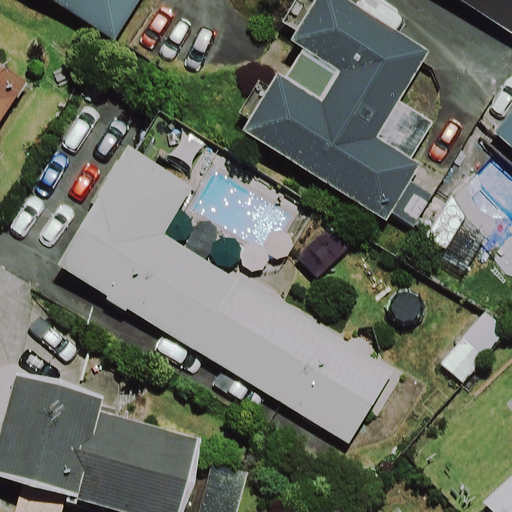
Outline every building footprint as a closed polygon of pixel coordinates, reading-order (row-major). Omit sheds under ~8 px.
[(48,0),(115,42),(141,0),(48,0)] [(430,52),(346,0),(315,0),(289,41),(303,50),(285,79),(278,74),(241,132),(386,222),(421,165),(412,159),(433,124),(399,102),(430,52)] [(511,0),(457,0),(511,35),(511,0)] [(0,125),(28,84),(0,65),(0,125)] [(511,110),(494,132),(511,147),(511,110)] [(193,185),(129,146),(55,269),(348,444),(393,370),(238,277),(236,280),(162,236),(193,185)] [(466,216),(452,197),(426,237),(445,249),(466,216)] [(507,332),(484,312),(440,364),(463,383),(507,332)] [(105,397),(17,373),(0,432),(0,477),(78,499),(78,502),(114,511),(181,511),(202,440),(115,416),(116,409),(103,405),(105,397)] [(237,511),(248,472),(211,463),(198,511),(237,511)] [(511,511),(511,476),(483,503),(491,511),(511,511)]
